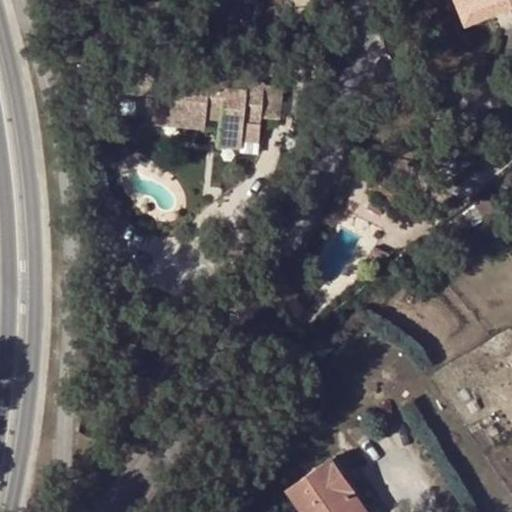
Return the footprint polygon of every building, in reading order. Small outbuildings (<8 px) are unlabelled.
[(496,0),(474,9),(470,0),(455,0),(466,26),(511,7),(511,4),(510,0),(496,0)] [(511,0),(470,0),(474,9),(496,0),(510,0),(511,4),(511,0)] [(164,51),(158,113),(207,118),(207,112),(223,113),(220,146),(242,148),(242,142),(259,144),(262,118),(280,119),(282,85),(265,84),(264,92),(226,88),(227,80),(211,79),(213,56),(164,51)] [(227,80),(226,88),(264,92),(265,84),(227,80)] [(158,113),(157,126),(205,130),(207,118),(158,113)] [(404,191),(381,176),(372,189),(394,205),(404,191)] [(496,211),(487,198),(466,215),(475,227),(496,211)] [(307,362),(285,378),(290,386),(313,369),(307,362)] [(313,369),(290,386),(294,390),(277,402),(285,413),(324,384),(313,369)] [(294,390),(290,386),(285,378),(268,391),(277,402),(294,390)] [(481,411),(475,403),(467,408),(472,416),(481,411)] [(379,511),(337,454),(330,458),(349,484),(344,487),(362,511),(379,511)] [(349,484),(330,458),(287,490),(303,511),(362,511),(344,487),(349,484)]
